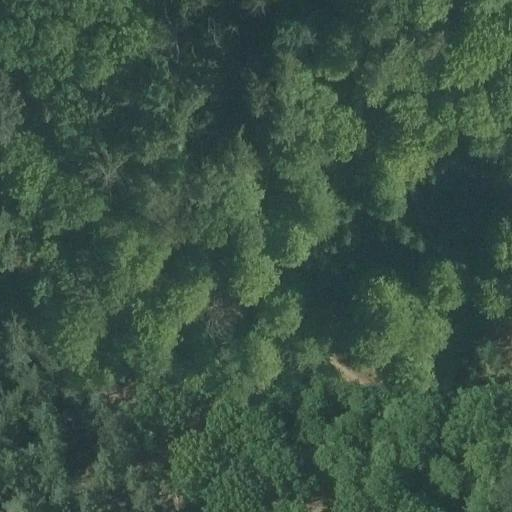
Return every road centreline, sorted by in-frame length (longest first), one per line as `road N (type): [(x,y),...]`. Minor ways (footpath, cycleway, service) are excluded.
road 1 (track): [(0,84),(511,459)]
road 2 (track): [(223,161),(438,0)]
road 3 (track): [(233,253),(223,161),(146,190)]
